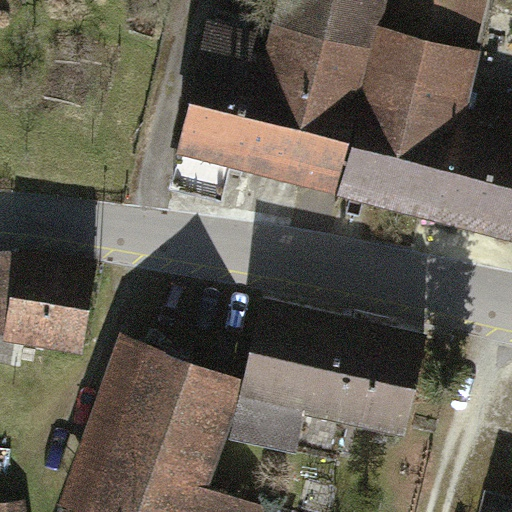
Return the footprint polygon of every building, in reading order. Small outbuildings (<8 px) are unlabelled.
[(276,0),(269,30),(210,15),(177,146),(324,183),(371,0),(276,0)] [(371,0),(324,183),(511,236),(511,102),(467,91),(489,0),(371,0)] [(96,263),(0,254),(0,346),(87,355),(96,263)] [(427,333),(266,301),(239,439),(296,450),(303,416),(407,437),(427,333)] [(244,375),(115,333),(60,504),(75,509),(74,511),(261,511),(262,511),(205,493),(244,375)]
